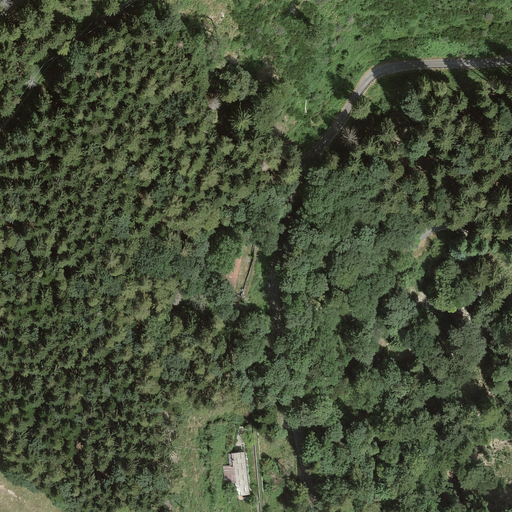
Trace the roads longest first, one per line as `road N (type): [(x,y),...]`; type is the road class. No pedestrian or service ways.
road 1 (unclassified): [(511,56),(386,67),(362,83),(300,169),(281,212),(276,337),(325,511)]
road 2 (unclassified): [(377,511),(371,423),(379,297),(394,259),(429,231),(462,224),(511,233)]
